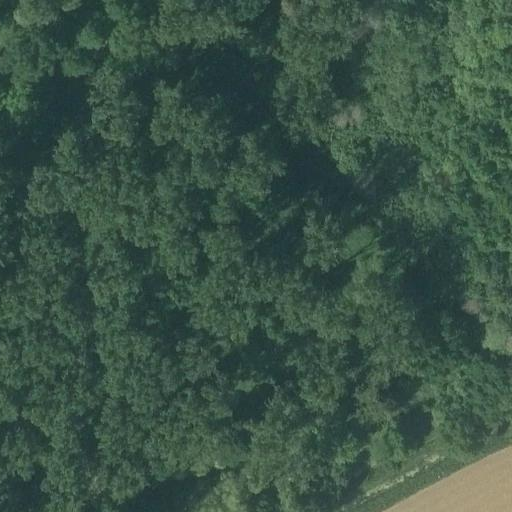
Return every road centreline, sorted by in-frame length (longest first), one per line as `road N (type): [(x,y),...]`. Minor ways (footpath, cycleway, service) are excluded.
road 1 (track): [(511,408),(363,476),(306,511)]
road 2 (track): [(0,85),(141,0)]
